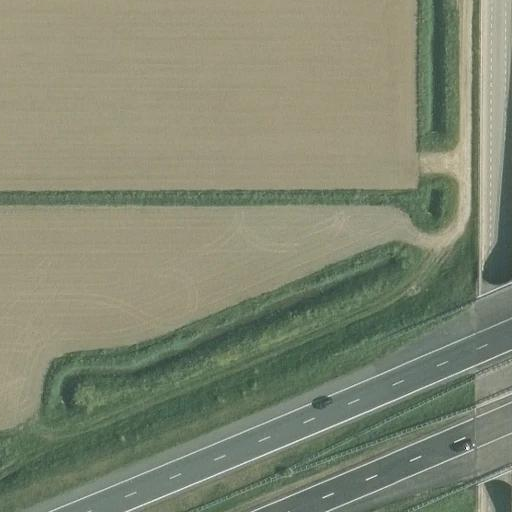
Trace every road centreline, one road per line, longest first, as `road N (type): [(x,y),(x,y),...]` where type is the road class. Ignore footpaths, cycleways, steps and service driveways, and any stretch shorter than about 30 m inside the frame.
road 1 (tertiary): [(495,511),(497,0)]
road 2 (motorway): [(511,332),(88,511)]
road 3 (motorway): [(287,511),(511,417)]
